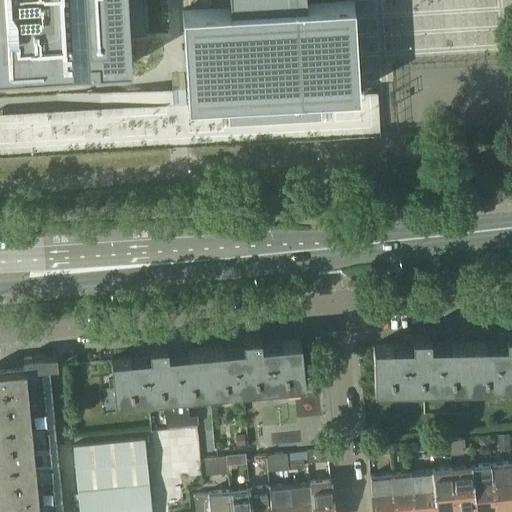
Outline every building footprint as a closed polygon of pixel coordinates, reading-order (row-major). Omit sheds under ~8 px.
[(0,0),(0,71),(72,68),(72,67),(87,66),(87,67),(131,64),(130,60),(129,34),(146,33),(144,0),(0,0)] [(229,0),(230,7),(182,9),(187,101),(221,99),(226,99),(227,99),(228,115),(270,113),(278,112),(320,110),(319,94),(320,94),(325,93),(359,91),(359,87),(353,0),(346,0),(306,2),(305,0),(229,0)] [(236,345),(206,348),(210,390),(228,388),(241,387),(243,387),(305,381),(301,339),(268,342),(268,344),(262,345),(245,346),(238,347),(238,345),(236,345)] [(405,344),(373,344),(373,345),(374,386),(393,386),(406,386),(439,385),(451,385),(469,384),(469,342),(438,343),(437,343),(437,345),(430,345),(413,345),(407,346),(407,344),(405,344)] [(499,342),(469,342),(469,384),(487,384),(500,384),(511,383),(511,343),(507,343),(501,344),(501,342),(499,342)] [(143,354),(111,357),(115,399),(134,398),(147,396),(179,393),(180,393),(192,392),(210,390),(206,348),(175,351),(174,351),(174,353),(168,354),(151,355),(144,356),(144,354),(143,354)] [(0,369),(0,511),(63,511),(57,443),(65,442),(56,354),(23,357),(24,367),(0,369)] [(164,405),(166,426),(189,424),(188,413),(187,403),(164,405)] [(510,433),(497,434),(499,450),(511,449),(510,433)] [(237,435),(238,445),(246,445),(245,434),(237,435)] [(489,435),(478,436),(478,443),(483,446),(490,446),(489,435)] [(152,511),(145,437),(73,444),(79,511),(152,511)] [(449,452),(449,453),(462,452),(460,438),(448,439),(449,452)] [(448,439),(435,441),(437,453),(449,452),(448,439)] [(427,440),(415,442),(416,450),(428,448),(427,440)] [(327,448),(307,450),(308,461),(329,458),(327,448)] [(226,454),(227,464),(247,461),(246,451),(226,454)] [(288,466),(287,460),(287,452),(271,454),(273,467),(288,466)] [(224,453),(204,456),(206,476),(226,474),(224,453)] [(511,460),(491,463),(495,506),(511,504),(511,460)] [(491,463),(470,465),(475,508),(495,506),(491,463)] [(470,465),(450,467),(455,510),(475,508),(470,465)] [(450,467),(430,469),(435,511),(455,510),(450,467)] [(430,469),(410,471),(414,511),(433,511),(435,511),(430,469)] [(414,511),(410,471),(390,473),(394,511),(414,511)] [(394,511),(390,473),(370,475),(373,511),(394,511)] [(333,511),(331,479),(309,481),(312,511),(333,511)] [(312,511),(309,481),(289,483),(291,511),(312,511)] [(291,511),(289,483),(269,485),(271,511),(291,511)] [(271,511),(269,485),(249,487),(251,511),(271,511)] [(251,511),(249,487),(229,489),(231,511),(251,511)] [(231,511),(229,489),(209,491),(209,492),(194,493),(196,511),(231,511)]
